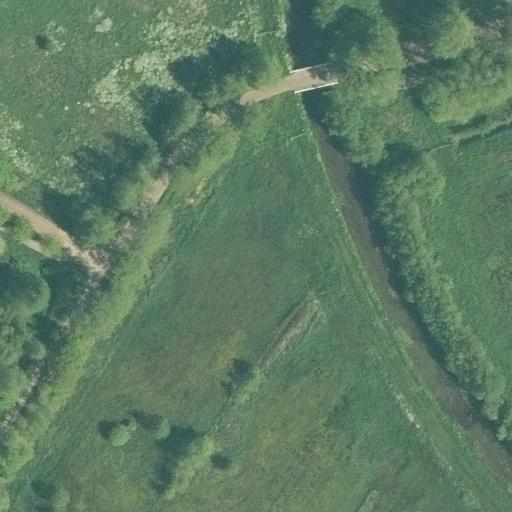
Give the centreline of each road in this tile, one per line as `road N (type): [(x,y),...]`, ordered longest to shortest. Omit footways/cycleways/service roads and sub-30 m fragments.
road 1 (unclassified): [(107,261),(184,151),(221,114),(281,84),(344,70)]
road 2 (track): [(0,425),(107,261)]
road 3 (track): [(344,70),(511,23)]
